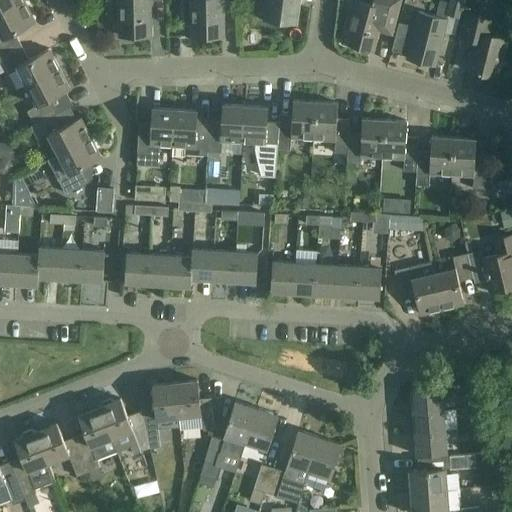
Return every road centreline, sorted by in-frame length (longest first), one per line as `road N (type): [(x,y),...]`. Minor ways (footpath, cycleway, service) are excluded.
road 1 (residential): [(193,331),(211,317),(373,323),(403,359)]
road 2 (residential): [(316,72),(103,78)]
road 3 (residential): [(511,114),(316,72)]
road 4 (residential): [(196,369),(368,416)]
road 5 (residential): [(0,420),(146,368)]
road 6 (residential): [(0,318),(147,332)]
road 7 (residential): [(119,199),(123,124),(103,78)]
